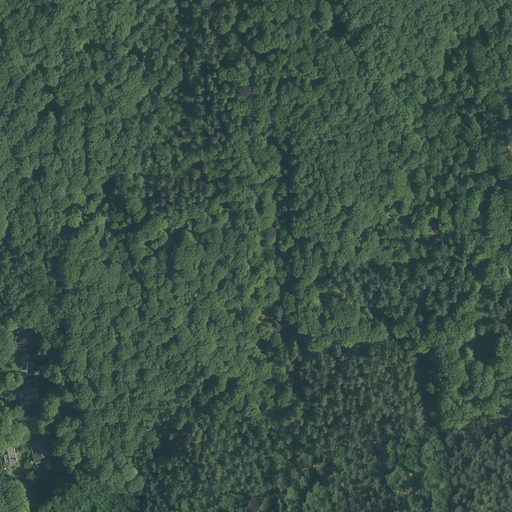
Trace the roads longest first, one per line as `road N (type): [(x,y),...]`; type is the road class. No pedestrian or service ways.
road 1 (track): [(440,511),(439,465),(407,316),(404,213),(341,0)]
road 2 (track): [(293,511),(257,128),(215,0)]
road 3 (track): [(94,511),(58,410),(87,125),(75,0)]
road 4 (track): [(0,230),(80,193),(345,100),(452,102),(492,91)]
road 5 (track): [(511,375),(485,385),(457,421),(427,418),(309,465),(232,511)]
road 6 (track): [(196,151),(188,99),(196,0)]
road 7 (track): [(256,0),(288,117)]
